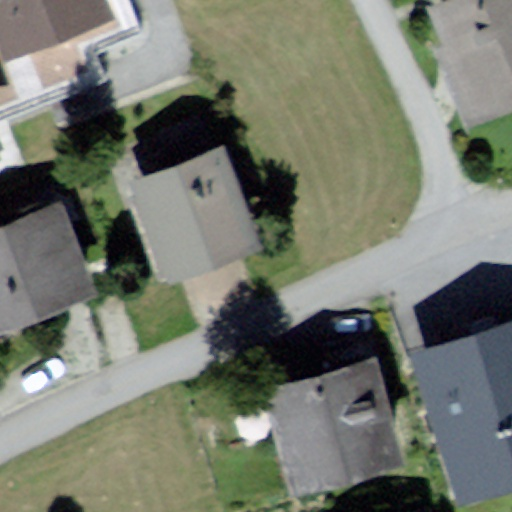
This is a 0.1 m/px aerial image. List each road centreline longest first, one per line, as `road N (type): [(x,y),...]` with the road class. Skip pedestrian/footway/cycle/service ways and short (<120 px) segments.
road 1 (residential): [(473,221),(0,448)]
road 2 (residential): [(368,0),(473,221)]
